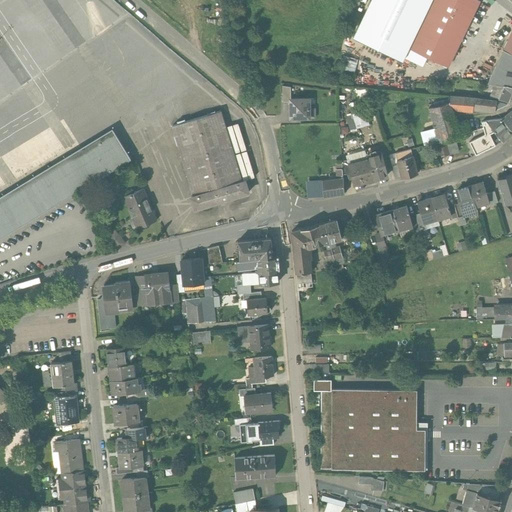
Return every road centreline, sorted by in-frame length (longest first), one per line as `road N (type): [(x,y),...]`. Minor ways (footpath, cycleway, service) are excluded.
road 1 (residential): [(307,511),(280,199)]
road 2 (tertiary): [(129,0),(263,116),(280,199)]
road 3 (tertiary): [(280,199),(295,212),(312,212),(466,171),(511,150)]
road 4 (residential): [(79,272),(107,511)]
road 5 (residential): [(79,272),(255,227),(275,215),(280,199)]
